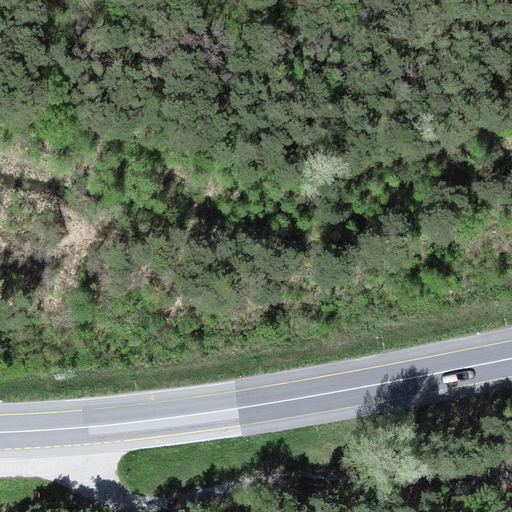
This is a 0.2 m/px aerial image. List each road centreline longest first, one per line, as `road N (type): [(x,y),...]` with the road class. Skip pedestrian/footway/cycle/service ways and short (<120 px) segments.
road 1 (motorway): [(511,269),(297,312),(0,407)]
road 2 (primary): [(511,358),(281,402),(0,432)]
road 3 (track): [(60,429),(123,511),(377,484),(511,459)]
road 4 (motorway): [(67,511),(330,425),(511,389)]
